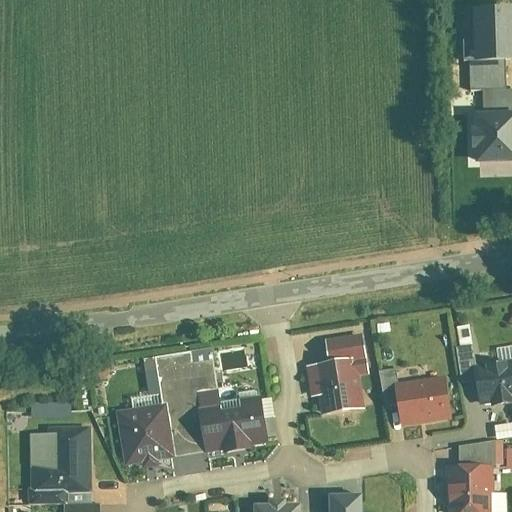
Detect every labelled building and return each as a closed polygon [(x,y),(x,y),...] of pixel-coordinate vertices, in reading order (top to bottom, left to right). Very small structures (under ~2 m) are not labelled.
[(511,61),(511,13),(475,16),(478,63),(511,61)] [(511,162),(511,118),(477,122),(480,165),(511,162)] [(325,416),(367,409),(362,377),(373,375),(366,334),(329,340),(333,362),(310,366),(315,398),(322,396),(325,416)] [(464,384),(479,382),(476,367),(473,345),(458,347),(464,384)] [(483,405),(511,400),(511,360),(476,367),(479,382),(483,405)] [(387,405),(403,403),(400,384),(397,370),(382,372),(387,405)] [(407,428),(453,420),(446,376),(400,384),(403,403),(407,428)] [(200,406),(207,453),(271,445),(264,397),(200,406)] [(27,405),(28,420),(68,418),(67,403),(27,405)] [(128,467),(178,458),(169,404),(119,413),(128,467)] [(69,492),(95,492),(94,426),(33,426),(33,492),(69,492)] [(449,511),(495,511),(497,467),(451,466),(449,511)] [(69,504),(69,492),(33,492),(31,492),(31,504),(69,504)] [(365,511),(365,495),(332,496),(332,511),(365,511)] [(255,511),(302,511),(302,506),(288,506),(288,500),(271,500),(271,506),(256,506),(255,511)]
